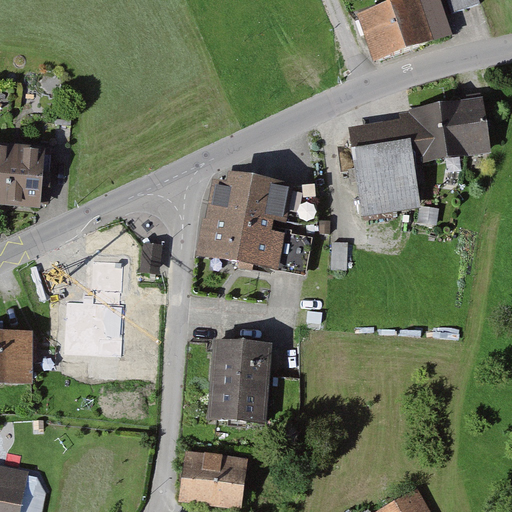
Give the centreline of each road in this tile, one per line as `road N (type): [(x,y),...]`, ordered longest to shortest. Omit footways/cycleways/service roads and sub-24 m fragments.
road 1 (tertiary): [(511,49),(363,89),(205,164),(175,189)]
road 2 (unclassified): [(156,511),(183,228),(175,189)]
road 3 (tertiary): [(175,189),(93,211),(0,260)]
